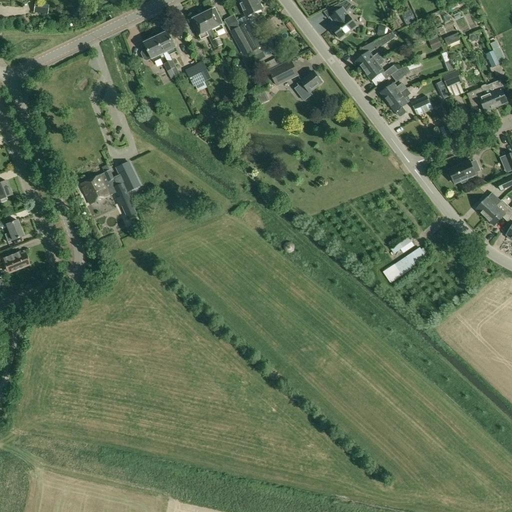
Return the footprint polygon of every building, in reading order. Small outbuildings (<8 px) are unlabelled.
[(238,0),(247,17),(262,9),(257,0),(238,0)] [(343,5),(329,15),(336,25),(332,28),(334,31),(332,32),(336,38),(338,36),(340,39),(357,26),(343,5)] [(214,9),(203,15),(213,35),(224,29),(222,25),(214,9)] [(411,10),(401,14),(407,25),(416,21),(411,10)] [(203,15),(192,20),(199,35),(201,40),(208,37),(211,42),(214,49),(218,47),(215,40),(213,35),(203,15)] [(233,17),(226,21),(231,28),(230,28),(237,40),(245,55),(253,51),(248,45),(238,27),(239,27),(233,17)] [(396,30),(402,27),(398,20),(392,22),(396,30)] [(239,27),(238,27),(248,45),(253,51),(261,47),(263,46),(259,39),(256,34),(249,21),(239,27)] [(295,30),(290,23),(286,26),(291,33),(295,30)] [(386,27),(379,26),(377,35),(385,36),(386,27)] [(433,27),(427,30),(429,36),(436,33),(433,27)] [(168,62),(175,78),(180,89),(185,86),(176,67),(173,60),(172,60),(169,55),(176,52),(174,48),(175,48),(167,32),(156,37),(165,57),(168,62)] [(366,54),(357,61),(364,71),(376,62),(382,59),(375,49),(380,45),(382,47),(396,38),(393,32),(361,49),(366,54)] [(457,32),(445,37),(447,44),(460,39),(457,32)] [(442,47),(437,35),(428,39),(433,51),(442,47)] [(142,51),(141,54),(144,60),(147,61),(152,59),(154,63),(165,57),(156,37),(144,43),(147,49),(142,51)] [(215,40),(218,47),(223,44),(220,37),(219,38),(215,40)] [(261,47),(253,51),(259,61),(266,57),(263,52),(265,51),(263,48),(262,48),(261,47)] [(504,73),(494,52),(494,51),(486,55),(491,67),(490,68),(492,73),(494,72),(496,77),(504,73)] [(266,64),(262,66),(266,73),(269,72),(269,71),(278,66),(274,59),(266,64)] [(376,62),(364,71),(371,80),(380,74),(385,80),(391,75),(398,70),(394,65),(384,73),(383,71),(380,66),(385,62),(382,59),(376,62)] [(269,71),(269,72),(277,87),(299,76),(291,60),(278,66),(269,71)] [(203,61),(197,64),(205,82),(211,78),(203,61)] [(168,62),(164,65),(167,72),(167,71),(171,80),(175,78),(168,62)] [(197,64),(185,70),(193,87),(195,87),(198,92),(207,88),(204,82),(205,82),(197,64)] [(398,70),(391,76),(396,83),(411,72),(407,67),(398,70)] [(442,77),(452,98),(464,93),(459,82),(462,81),(458,70),(442,77)] [(295,89),(304,101),(312,95),(309,91),(321,82),(320,81),(321,80),(318,77),(317,77),(314,72),(301,82),(298,84),(299,86),(295,89)] [(493,83),(487,85),(497,108),(508,104),(500,83),(502,82),(501,80),(493,83)] [(393,84),(381,93),(388,103),(405,90),(406,89),(402,83),(396,88),(395,86),(396,85),(394,83),(393,84)] [(487,85),(474,90),(474,91),(467,94),(473,108),(482,104),(483,107),(486,113),(497,108),(487,85)] [(405,90),(388,103),(395,112),(396,112),(399,117),(401,117),(405,113),(405,112),(402,107),(408,103),(405,99),(411,94),(407,89),(406,89),(405,90)] [(449,97),(448,94),(445,89),(439,92),(442,100),(449,97)] [(253,108),(270,101),(265,91),(249,99),(253,108)] [(433,110),(427,96),(412,103),(418,117),(433,110)] [(511,170),(511,152),(500,158),(506,173),(511,170)] [(449,175),(451,180),(453,180),(455,184),(475,175),(469,161),(449,170),(451,173),(449,175)] [(98,176),(81,185),(91,204),(110,195),(109,195),(115,192),(119,198),(127,194),(122,184),(137,177),(130,162),(117,168),(121,175),(114,179),(110,170),(108,167),(102,169),(104,173),(98,176)] [(71,173),(65,176),(69,183),(74,180),(71,173)] [(511,175),(496,183),(500,191),(511,185),(511,175)] [(0,183),(0,200),(1,203),(7,200),(6,197),(11,195),(6,181),(0,183)] [(477,209),(486,217),(502,200),(500,201),(492,193),(477,209)] [(502,200),(486,217),(494,225),(502,217),(507,222),(511,216),(511,207),(511,208),(502,200)] [(7,242),(12,241),(23,236),(17,220),(8,224),(7,220),(0,222),(0,227),(6,225),(9,233),(4,235),(7,242)] [(390,282),(391,282),(392,283),(415,268),(414,266),(427,258),(420,248),(386,270),(386,271),(385,272),(384,273),(390,282)] [(2,261),(7,274),(29,266),(24,253),(2,261)]
